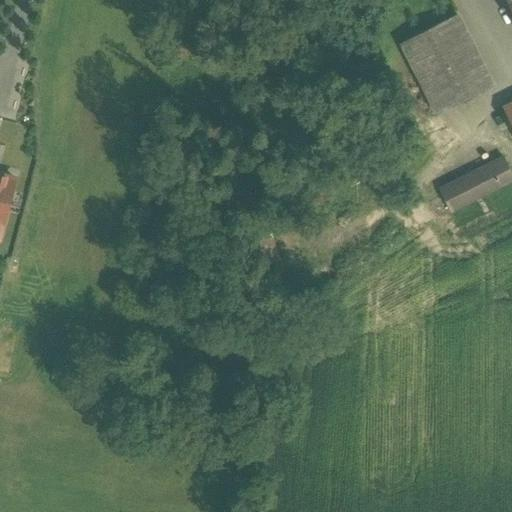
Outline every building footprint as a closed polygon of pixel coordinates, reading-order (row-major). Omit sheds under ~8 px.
[(15,0),(0,0),(0,54),(1,55),(15,0)] [(496,73),(458,0),(452,0),(400,27),(438,102),(496,73)] [(511,89),(503,94),(511,111),(511,89)] [(511,166),(511,150),(506,138),(440,171),(452,196),(511,166)] [(21,152),(0,146),(0,225),(4,227),(21,152)]
